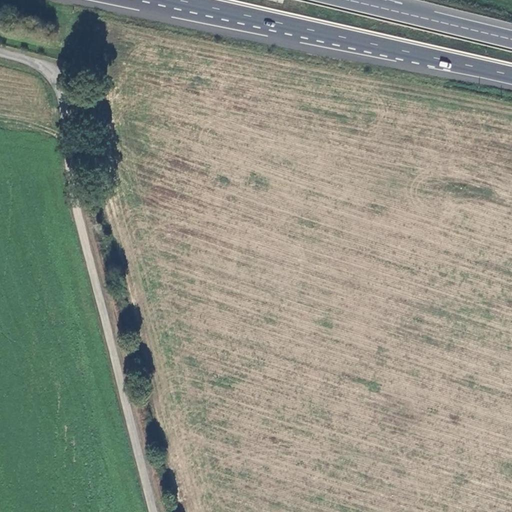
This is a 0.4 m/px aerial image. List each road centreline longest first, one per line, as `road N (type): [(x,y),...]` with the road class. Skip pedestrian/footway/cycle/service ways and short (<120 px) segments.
road 1 (unclassified): [(0,53),(37,65),(60,85),(76,207),(154,511)]
road 2 (trunk): [(184,0),(511,75)]
road 3 (trunk): [(511,39),(349,0)]
